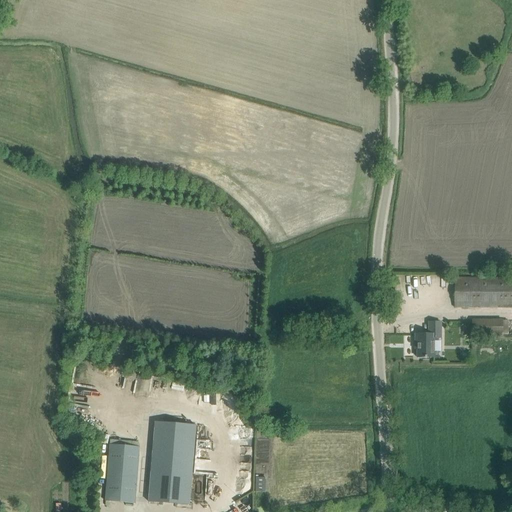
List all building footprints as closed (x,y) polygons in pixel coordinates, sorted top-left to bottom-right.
[(506,34),(501,32),(497,39),(502,42),(506,34)] [(511,278),(465,278),(455,278),(455,308),(511,307),(511,278)] [(502,334),(502,332),(508,332),(508,321),(503,321),(503,320),(472,320),(472,334),(502,334)] [(441,338),(441,322),(429,322),(429,334),(415,334),(415,344),(417,344),(417,358),(433,358),(434,338),(441,338)] [(190,506),(196,426),(155,423),(149,503),(190,506)] [(135,503),(140,447),(109,445),(105,501),(135,503)] [(252,474),(253,452),(243,451),(242,474),(252,474)] [(255,491),(265,491),(266,477),(255,477),(255,491)] [(248,497),(237,501),(240,509),(251,505),(248,497)]
